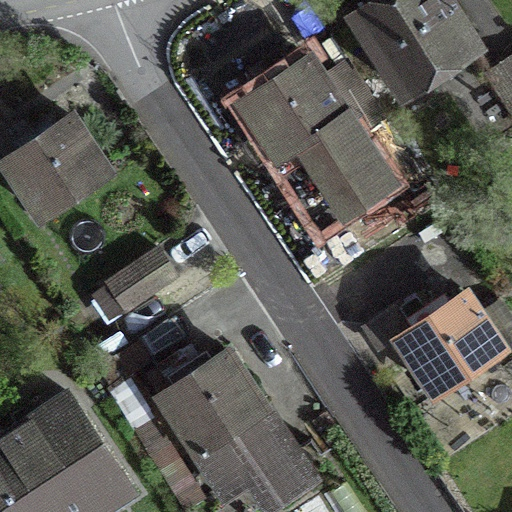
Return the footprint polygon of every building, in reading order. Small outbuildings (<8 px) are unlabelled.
[(473,47),(442,0),(377,0),(351,18),(400,95),(473,47)] [(511,60),(511,58),(485,75),(511,116),(511,60)] [(289,70),(284,61),(249,84),(254,92),(238,103),(276,160),(303,143),(347,210),(387,184),(354,135),(379,118),(345,64),(319,81),(304,60),(289,70)] [(51,129),(45,120),(25,134),(30,142),(1,162),(38,219),(104,175),(66,118),(51,129)] [(104,285),(122,312),(173,278),(155,251),(104,285)] [(411,329),(395,339),(433,396),(438,393),(439,394),(499,352),(461,295),(446,305),(440,297),(405,321),(411,329)] [(228,498),(291,455),(222,353),(208,363),(202,354),(168,377),(174,386),(159,396),(228,498)] [(0,511),(87,511),(126,487),(65,396),(0,438),(0,511)]
